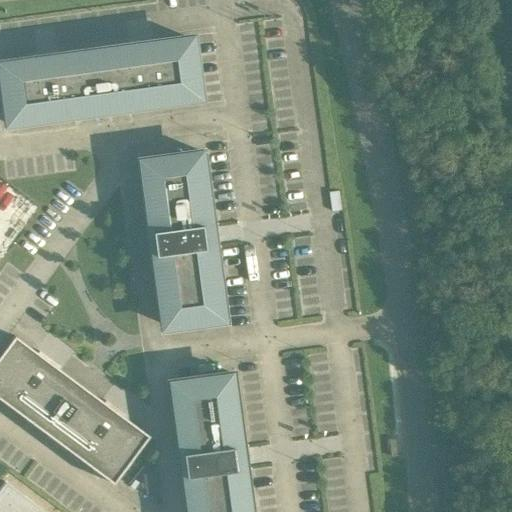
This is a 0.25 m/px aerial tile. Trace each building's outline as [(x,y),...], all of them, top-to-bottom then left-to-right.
[(191,98),(192,98),(192,97),(197,96),(196,90),(197,90),(197,89),(196,89),(190,45),(191,45),(191,43),(190,44),(189,37),(154,42),(153,39),(152,39),(153,42),(129,45),(128,43),(127,43),(127,46),(59,55),(59,52),(58,52),(58,55),(34,58),(34,56),(33,56),(33,58),(0,62),(0,78),(5,115),(4,115),(4,116),(5,116),(6,122),(11,121),(11,123),(12,123),(12,121),(35,118),(35,119),(36,119),(36,118),(72,113),(72,114),(74,114),(73,113),(96,110),(96,111),(98,111),(97,110),(105,109),(106,110),(107,110),(107,109),(129,105),(129,107),(131,106),(130,105),(167,100),(167,102),(168,101),(168,100),(191,97),(191,98)] [(214,222),(205,151),(173,156),(173,155),(172,155),(172,156),(153,158),(153,157),(152,157),(152,159),(145,159),(155,233),(159,232),(162,252),(158,252),(168,325),(174,324),(174,325),(176,325),(175,324),(195,322),(195,323),(196,323),(196,321),(227,317),(218,246),(222,246),(218,222),(214,222)] [(0,398),(112,481),(148,433),(14,334),(0,352),(0,398)] [(193,511),(254,511),(248,467),(252,466),(249,442),(245,443),(235,372),(176,380),(186,454),(189,453),(192,472),(188,473),(193,511)] [(153,473),(143,474),(146,494),(156,493),(153,473)] [(46,511),(4,480),(0,486),(0,511),(46,511)]
